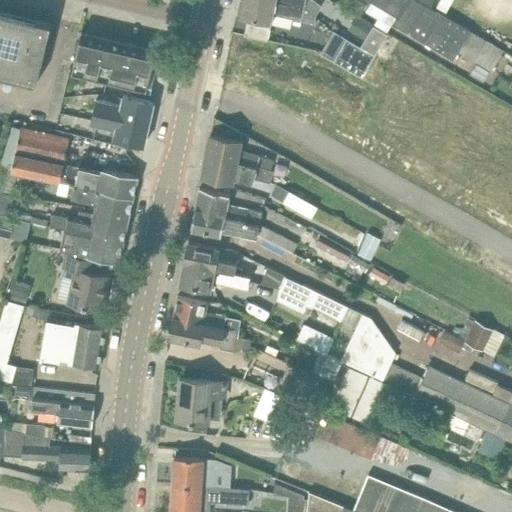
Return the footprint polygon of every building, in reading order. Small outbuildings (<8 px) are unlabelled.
[(302,6),(276,0),(239,0),(236,13),(248,16),(244,34),(267,39),(273,11),(315,21),(315,16),(302,6)] [(276,0),(302,6),(315,16),(315,14),(321,5),(313,0),(276,0)] [(406,0),(370,0),(397,15),(398,16),(406,0)] [(504,49),(420,0),(406,0),(398,16),(397,15),(392,23),(453,59),(458,51),(491,71),(504,49)] [(51,23),(0,10),(0,74),(36,83),(51,23)] [(387,34),(373,25),(361,46),(375,54),(387,34)] [(154,51),(82,34),(71,73),(146,91),(154,51)] [(361,46),(347,37),(333,60),(362,76),(375,54),(361,46)] [(144,144),(154,101),(123,94),(121,104),(96,98),(90,122),(116,128),(114,137),(144,144)] [(242,132),(214,116),(211,133),(206,153),(257,164),(270,169),(273,159),(259,154),(238,150),(242,132)] [(69,137),(21,127),(17,143),(12,142),(10,151),(15,152),(11,169),(18,170),(60,179),(69,137)] [(257,164),(206,153),(202,174),(232,180),(233,177),(252,182),(254,177),(270,182),(270,181),(269,181),(273,172),(273,170),(257,164)] [(71,182),(76,183),(133,195),(138,175),(104,167),(103,172),(75,165),(71,182)] [(0,170),(0,191),(12,194),(18,170),(11,169),(1,166),(0,170)] [(128,220),(133,195),(76,183),(71,182),(69,193),(96,199),(94,212),(128,220)] [(230,193),(200,187),(195,207),(246,218),(245,221),(259,224),(262,212),(227,205),(230,193)] [(0,212),(13,215),(18,195),(12,194),(0,191),(0,212)] [(309,204),(289,192),(283,201),(341,234),(347,224),(309,204)] [(246,218),(195,207),(191,228),(221,234),(222,229),(257,235),(292,253),(297,242),(259,224),(245,221),(246,218)] [(80,209),(78,220),(58,216),(56,225),(66,227),(66,229),(123,241),(128,220),(90,212),(90,211),(80,209)] [(15,217),(0,213),(0,234),(10,237),(15,217)] [(123,241),(66,229),(61,248),(119,261),(123,241)] [(350,254),(319,237),(315,245),(346,261),(350,254)] [(380,241),(372,237),(362,257),(369,261),(370,262),(380,241)] [(218,247),(188,241),(184,262),(242,272),(243,267),(235,266),(236,262),(216,258),(218,247)] [(61,252),(58,266),(74,269),(67,302),(100,309),(108,275),(90,271),(92,259),(61,252)] [(348,260),(365,271),(369,264),(351,255),(348,260)] [(250,275),(184,262),(180,282),(215,288),(216,281),(248,288),(250,275)] [(286,276),(267,266),(262,282),(279,287),(286,276)] [(369,273),(384,280),(388,275),(372,266),(369,273)] [(303,284),(286,276),(279,287),(277,300),(303,311),(306,304),(311,306),(312,304),(340,320),(341,319),(355,327),(347,345),(341,360),(343,360),(382,378),(390,362),(395,351),(371,316),(303,283),(303,284)] [(208,302),(177,295),(173,316),(224,326),(224,325),(239,328),(241,320),(205,313),(208,302)] [(24,302),(6,299),(0,319),(0,377),(12,381),(16,365),(6,363),(24,302)] [(106,322),(50,309),(40,358),(99,369),(106,322)] [(224,326),(173,316),(169,336),(199,343),(200,338),(220,342),(219,348),(234,351),(239,328),(224,325),(224,326)] [(493,328),(475,319),(465,339),(464,341),(482,350),(493,328)] [(465,339),(445,330),(440,342),(459,351),(464,341),(465,339)] [(316,346),(315,347),(327,353),(335,336),(323,331),(316,346)] [(381,380),(343,363),(325,404),(370,423),(383,395),(440,422),(444,416),(450,420),(453,413),(415,395),(381,380)] [(511,402),(429,364),(415,395),(453,413),(511,440),(511,402)] [(193,427),(205,428),(208,393),(222,394),(224,381),(181,377),(177,417),(190,418),(190,420),(193,420),(193,427)] [(92,426),(95,392),(17,384),(15,397),(29,398),(28,408),(56,411),(55,422),(92,426)] [(294,399),(265,387),(254,414),(283,426),(294,399)] [(333,421),(335,442),(354,440),(353,432),(351,432),(350,420),(333,421)] [(27,422),(26,431),(44,435),(45,424),(27,422)] [(26,431),(0,425),(0,461),(2,455),(24,456),(24,457),(62,459),(62,468),(90,469),(91,447),(50,445),(50,437),(44,435),(26,431)] [(174,455),(172,483),(202,485),(202,484),(203,472),(212,472),(212,458),(204,457),(174,455)] [(458,511),(367,473),(354,505),(368,511),(458,511)] [(305,493),(274,481),(273,491),(304,497),(305,493)] [(172,483),(171,510),(196,511),(200,511),(201,499),(210,499),(211,485),(202,484),(202,485),(172,483)] [(244,487),(231,487),(230,499),(243,500),(244,487)] [(343,511),(346,505),(309,491),(306,511),(343,511)]
